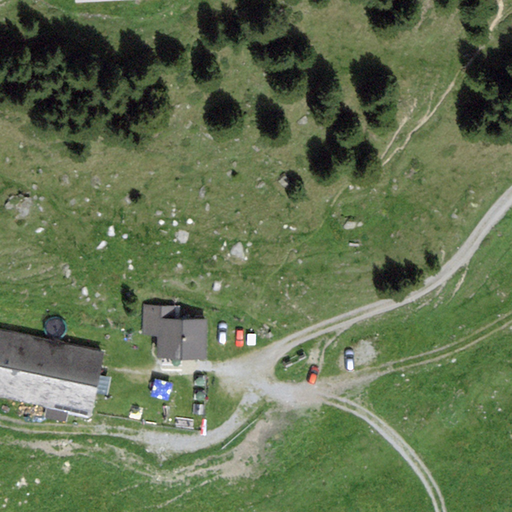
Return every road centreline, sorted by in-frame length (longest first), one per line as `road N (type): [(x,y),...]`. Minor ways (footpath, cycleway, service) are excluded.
road 1 (track): [(511,200),(461,266),(421,293),(307,335),(252,367)]
road 2 (track): [(441,511),(402,443),(364,412),(263,384),(252,367)]
road 3 (track): [(301,395),(474,341),(511,318)]
road 4 (track): [(102,425),(168,443),(200,441),(232,423),(263,384)]
road 5 (track): [(252,367),(121,371)]
